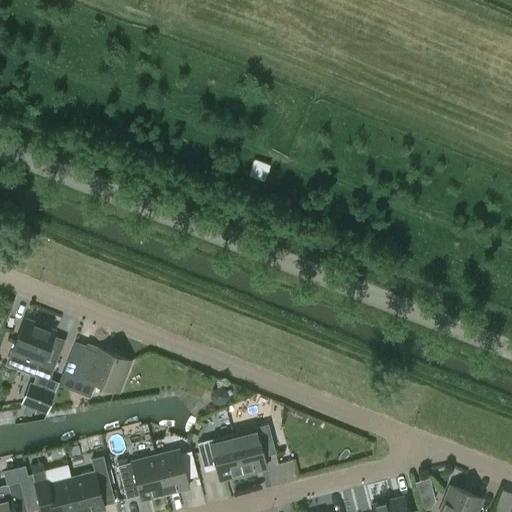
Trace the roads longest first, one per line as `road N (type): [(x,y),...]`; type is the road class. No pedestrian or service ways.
road 1 (unclassified): [(511,351),(0,150)]
road 2 (residential): [(416,442),(0,276)]
road 3 (residential): [(224,511),(364,476),(416,442)]
